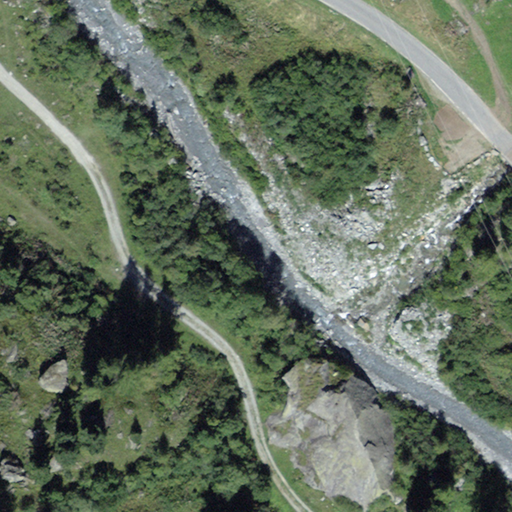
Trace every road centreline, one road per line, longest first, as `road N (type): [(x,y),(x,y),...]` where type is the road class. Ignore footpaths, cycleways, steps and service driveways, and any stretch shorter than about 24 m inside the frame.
road 1 (track): [(0,70),(85,158),(127,264),(160,300),(228,349),(258,439),(303,511)]
road 2 (tertiary): [(330,0),(397,37),(511,142)]
